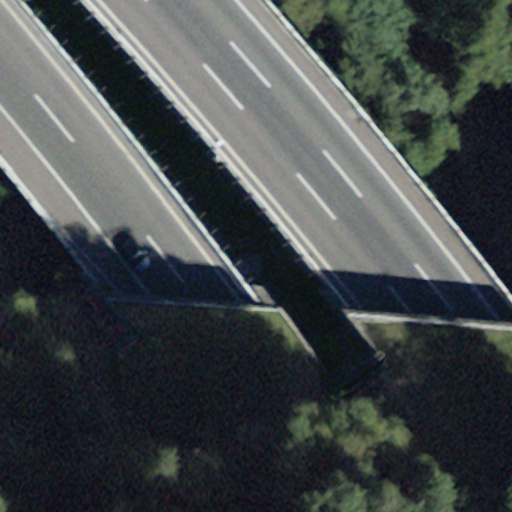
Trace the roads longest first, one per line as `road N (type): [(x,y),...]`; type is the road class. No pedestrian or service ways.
road 1 (motorway): [(0,54),(206,310),(347,511)]
road 2 (motorway): [(511,415),(170,0)]
